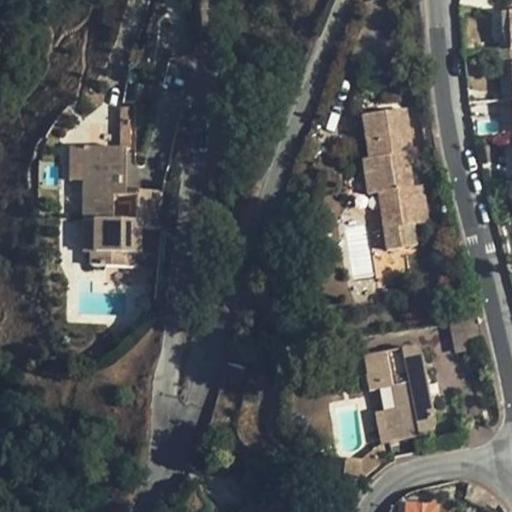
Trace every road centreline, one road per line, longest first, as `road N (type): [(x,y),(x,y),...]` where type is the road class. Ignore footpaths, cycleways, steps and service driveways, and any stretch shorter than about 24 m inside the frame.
road 1 (residential): [(342,0),(147,511)]
road 2 (unclassified): [(434,0),(445,113),(511,380)]
road 3 (residential): [(373,511),(392,485),(447,464),(511,456)]
